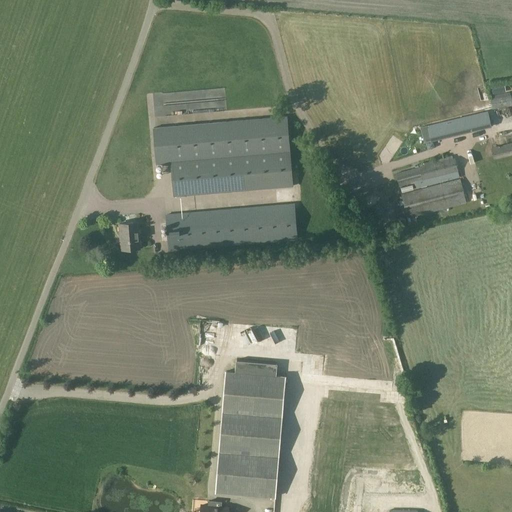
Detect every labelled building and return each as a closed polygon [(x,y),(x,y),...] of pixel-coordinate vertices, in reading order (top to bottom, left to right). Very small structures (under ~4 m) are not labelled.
[(498,86),(491,87),(493,95),(499,94),(498,86)] [(198,89),(153,92),(155,115),(194,113),(194,112),(223,110),(222,88),(198,90),(198,89)] [(511,105),(511,103),(511,97),(510,95),(490,98),(492,109),(511,105)] [(488,112),(429,126),(432,140),(492,127),(488,112)] [(293,186),(287,115),(154,127),(158,164),(171,163),(174,196),(293,186)] [(511,137),(490,143),(494,159),(511,154),(511,137)] [(450,173),(458,171),(455,158),(420,168),(423,181),(450,173)] [(423,181),(420,168),(396,174),(399,186),(414,183),(423,181)] [(423,181),(414,183),(416,188),(460,177),(458,171),(450,173),(423,181)] [(407,218),(466,203),(460,179),(401,194),(407,218)] [(290,204),(166,215),(168,251),(298,240),(294,204),(290,204)] [(122,250),(140,249),(138,223),(120,224),(122,250)] [(291,318),(261,315),(259,325),(230,323),(228,352),(287,357),(291,318)] [(388,387),(392,339),(299,331),(295,379),(388,387)] [(226,372),(215,492),(275,497),(286,377),(226,372)] [(189,391),(195,384),(189,379),(183,387),(189,391)] [(319,431),(361,433),(362,401),(324,400),(323,419),(319,418),(319,431)] [(318,447),(357,447),(357,439),(332,439),(332,436),(318,435),(318,447)] [(355,463),(355,455),(331,454),(331,451),(317,451),(317,462),(355,463)] [(347,486),(348,479),(334,478),(334,484),(315,483),(315,491),(353,493),(354,487),(347,486)] [(394,490),(418,489),(418,479),(394,479),(394,490)] [(352,508),(353,501),(313,498),(313,505),(318,506),(317,511),(315,511),(313,511),(312,511),(351,511),(352,511),(329,509),(329,506),(352,508)] [(379,511),(380,498),(364,498),(363,511),(379,511)] [(227,511),(228,508),(215,507),(215,502),(208,501),(208,506),(201,505),(200,511),(227,511)]
